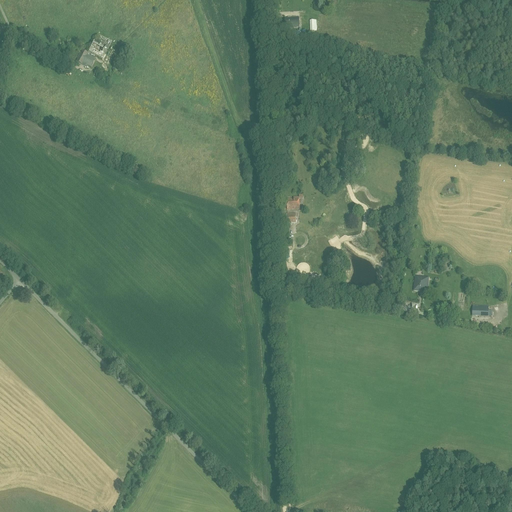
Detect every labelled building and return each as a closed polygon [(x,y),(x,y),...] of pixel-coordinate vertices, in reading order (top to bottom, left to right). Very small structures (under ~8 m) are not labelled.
[(291,18),(290,17),(288,17),(287,18),(285,18),(285,28),(299,27),(299,18),(291,18)] [(103,59),(112,42),(98,34),(88,51),(87,54),(82,51),(76,62),(81,65),(82,64),(85,66),(86,64),(92,67),(95,60),(94,60),(96,56),(103,59)] [(293,199),(287,199),(287,209),(300,209),(299,199),(303,199),(303,194),(299,194),(299,197),(293,198),(293,199)] [(287,224),(297,224),(296,213),(287,214),(287,224)] [(427,292),(428,278),(415,276),(414,291),(427,292)] [(488,317),(489,311),(489,307),(473,306),(472,316),(488,317)]
